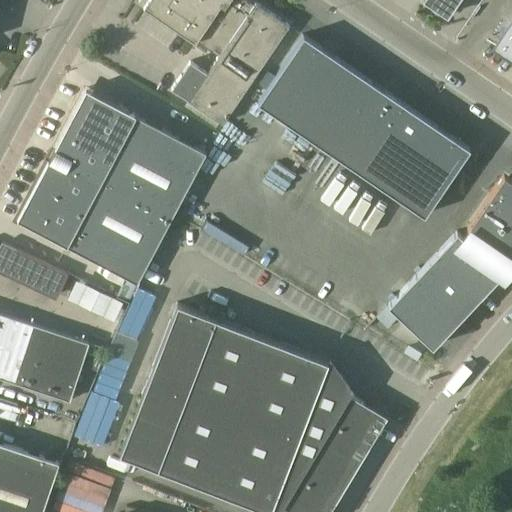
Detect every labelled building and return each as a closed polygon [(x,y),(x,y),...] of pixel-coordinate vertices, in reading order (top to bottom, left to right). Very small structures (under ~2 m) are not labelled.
[(255,2),(252,5),(245,0),(143,0),(142,2),(145,4),(143,6),(217,58),(188,100),(221,123),(289,25),(255,2)] [(308,25),(318,7),(307,0),(297,18),(308,25)] [(422,0),(425,2),(425,1),(446,16),(448,13),(448,14),(457,0),(422,0)] [(511,21),(495,47),(511,58),(511,21)] [(423,215),(469,148),(303,35),(257,102),(423,215)] [(136,282),(205,151),(85,88),(16,219),(136,282)] [(203,158),(223,171),(235,152),(215,139),(203,158)] [(285,154),(307,165),(314,151),(292,139),(285,154)] [(284,168),(273,182),(287,192),(298,178),(284,168)] [(462,236),(494,266),(508,251),(511,255),(511,172),(511,173),(489,197),(462,236)] [(462,236),(456,231),(387,305),(432,347),(501,273),(494,266),(462,236)] [(0,268),(57,295),(67,273),(2,242),(0,245),(0,268)] [(108,318),(116,299),(66,278),(58,297),(108,318)] [(366,296),(357,317),(367,321),(377,301),(366,296)] [(177,303),(119,452),(272,511),(276,511),(281,504),(294,511),(299,511),(300,510),(303,511),(322,511),(380,417),(362,407),(365,403),(343,390),(349,385),(327,361),(177,303)] [(0,377),(69,400),(88,342),(0,312),(0,377)] [(0,441),(0,511),(41,511),(52,485),(60,462),(0,441)]
